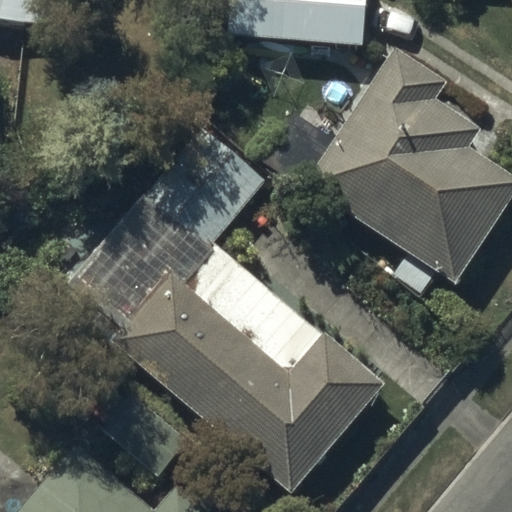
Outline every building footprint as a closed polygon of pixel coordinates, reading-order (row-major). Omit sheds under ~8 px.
[(72,0),(0,0),(0,23),(71,27),(72,0)] [(229,0),(228,28),(327,34),(328,22),(372,38),(384,5),(369,0),(229,0)] [(444,87),(395,54),(306,188),(460,290),(511,211),(511,179),(466,149),(477,133),(433,104),(444,87)] [(97,313),(87,325),(291,498),(384,389),(214,244),(266,183),(204,130),(69,289),(97,313)] [(133,396),(101,432),(156,481),(188,445),(133,396)] [(158,511),(157,511),(76,445),(20,511),(200,511),(176,492),(158,511)]
